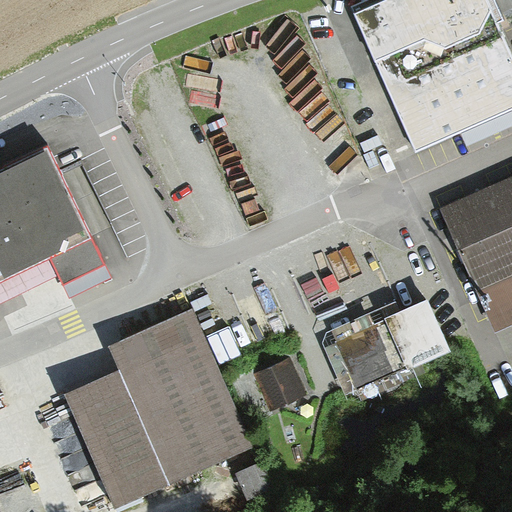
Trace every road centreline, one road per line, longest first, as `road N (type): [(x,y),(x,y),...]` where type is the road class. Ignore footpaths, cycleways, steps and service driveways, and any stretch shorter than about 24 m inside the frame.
road 1 (residential): [(77,59),(179,276)]
road 2 (residential): [(377,192),(179,276)]
road 3 (residential): [(179,276),(108,312),(0,344)]
road 4 (tertiary): [(77,59),(218,0)]
